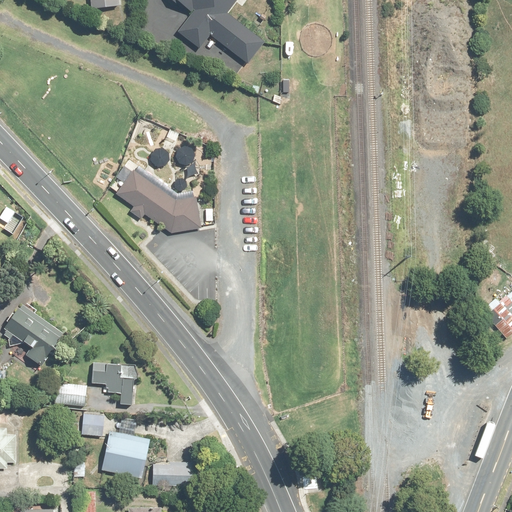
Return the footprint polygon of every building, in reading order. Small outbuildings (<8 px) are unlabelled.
[(121,7),(120,0),(91,0),(92,10),(121,7)] [(263,43),(227,16),(226,14),(236,0),(165,0),(175,7),(177,5),(189,14),(175,33),(197,50),(208,36),(245,65),(261,44),(263,43)] [(174,202),(131,171),(114,195),(132,208),(129,213),(139,220),(142,215),(170,234),(199,230),(194,198),(174,202)] [(499,303),(485,315),(505,338),(511,331),(511,289),(511,290),(505,297),(504,295),(497,302),(499,303)] [(60,333),(29,310),(20,304),(17,308),(15,307),(1,327),(5,330),(2,334),(8,339),(11,334),(29,347),(24,354),(39,366),(45,357),(44,356),(60,333)] [(116,376),(117,364),(91,362),(89,383),(94,383),(103,384),(103,392),(118,393),(118,404),(128,405),(131,377),(116,376)] [(85,385),(54,382),(52,404),(83,407),(85,385)] [(100,436),(102,415),(81,413),(79,434),(95,435),(100,436)] [(5,462),(15,462),(14,430),(12,430),(12,434),(4,434),(4,427),(0,427),(0,468),(5,468),(5,467),(5,462)] [(146,438),(131,435),(108,430),(106,439),(99,470),(138,478),(143,456),(146,438)] [(192,464),(151,465),(151,482),(191,482),(192,464)] [(237,466),(233,468),(238,480),(242,478),(237,466)] [(319,490),(318,476),(303,477),(304,491),(319,490)] [(93,511),(94,504),(93,491),(73,492),(73,511),(93,511)]
